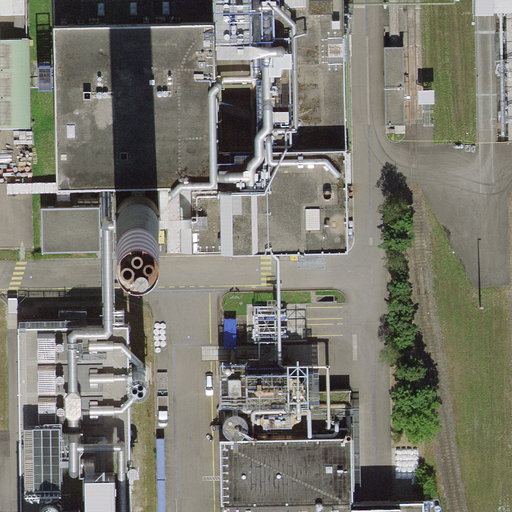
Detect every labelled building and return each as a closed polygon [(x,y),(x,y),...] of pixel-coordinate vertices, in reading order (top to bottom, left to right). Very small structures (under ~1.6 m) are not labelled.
[(47,0),(51,182),(178,179),(178,162),(213,161),(211,56),(210,0),(47,0)] [(335,0),(254,0),(256,55),(211,56),(213,161),(178,162),(178,179),(179,245),(340,242),(335,0)] [(27,40),(0,39),(0,129),(28,129),(27,40)] [(114,229),(117,240),(124,248),(133,252),(144,251),(153,246),(159,238),(160,229),(158,220),(152,212),(144,208),(134,207),(124,211),(117,219),(114,229)] [(92,211),(42,212),(43,256),(94,254),(92,211)] [(137,511),(136,312),(18,313),(20,511),(137,511)] [(326,346),(216,347),(216,420),(348,420),(348,385),(327,385),(326,346)] [(347,432),(216,433),(216,511),(418,511),(418,495),(348,496),(347,432)]
